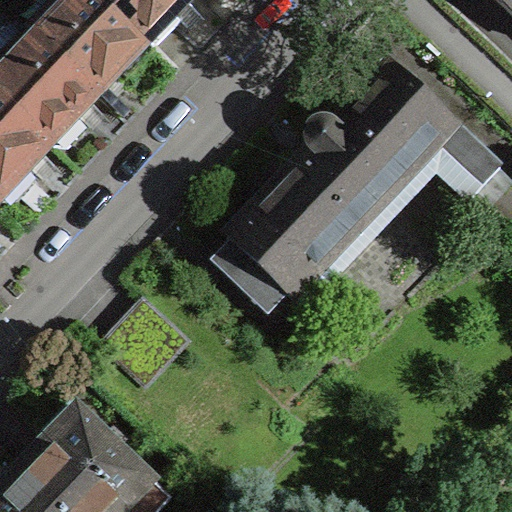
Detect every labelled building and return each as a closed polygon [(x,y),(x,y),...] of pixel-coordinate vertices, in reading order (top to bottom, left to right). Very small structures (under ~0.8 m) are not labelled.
[(36,0),(49,12),(31,31),(13,50),(0,36),(0,199),(2,202),(16,202),(23,195),(30,187),(30,172),(27,170),(50,146),(51,145),(53,148),(67,148),(75,140),(81,134),(80,120),(78,117),(98,95),(108,85),(120,72),(126,78),(152,50),(163,39),(178,23),(172,17),(188,0),(36,0)] [(511,0),(495,0),(511,16),(511,0)] [(366,75),(367,88),(341,116),(334,123),(322,119),(310,125),(305,137),(309,150),(226,236),(292,299),(426,158),(470,200),(500,169),(390,65),(381,74),(366,75)] [(99,344),(145,387),(188,341),(142,298),(99,344)] [(157,511),(170,498),(69,402),(41,432),(48,438),(34,454),(0,488),(0,511),(157,511)]
